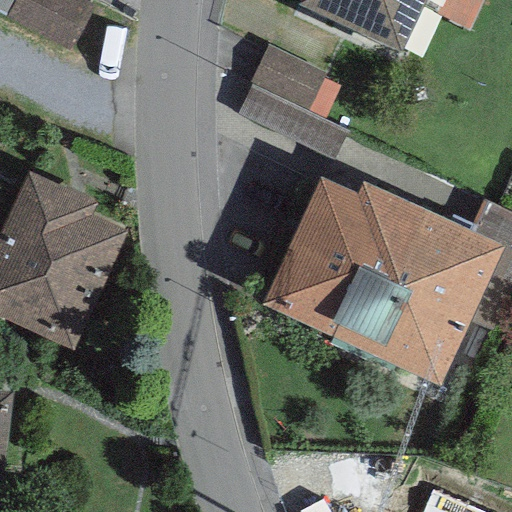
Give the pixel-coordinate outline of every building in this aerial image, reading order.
[(0,0),(0,11),(72,49),(95,5),(86,0),(0,0)] [(430,0),(308,0),(302,14),(402,61),(430,0)] [(326,74),(268,46),(237,109),(295,137),(326,74)] [(105,201),(30,167),(0,234),(0,305),(79,341),(127,234),(96,220),(105,201)] [(361,193),(323,175),(264,300),(446,385),(511,243),(511,242),(369,176),(361,193)] [(9,381),(0,381),(0,475),(6,476),(9,381)]
